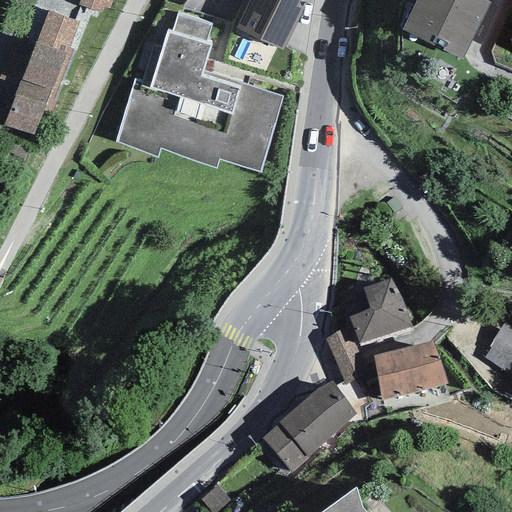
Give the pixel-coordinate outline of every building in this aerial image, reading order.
[(80,0),(78,5),(101,14),(104,7),(109,9),(112,0),(80,0)] [(300,0),(248,0),(235,28),(283,51),(304,7),(298,5),(300,0)] [(416,0),(402,30),(462,59),(490,2),(485,0),(416,0)] [(78,21),(48,11),(36,43),(58,51),(60,46),(68,49),(78,21)] [(211,24),(178,14),(172,31),(167,30),(161,48),(153,45),(142,81),(134,79),(114,143),(157,156),(159,150),(216,168),(219,159),(260,172),(283,97),(201,71),(210,45),(205,44),(211,24)] [(36,43),(34,42),(4,125),(33,136),(43,110),(50,112),(73,51),(68,49),(60,46),(58,51),(36,43)] [(391,279),(353,295),(360,313),(348,317),(360,346),(410,326),(391,279)] [(511,329),(504,324),(479,361),(511,383),(511,329)] [(366,371),(346,328),(322,339),(343,382),(366,371)] [(433,341),(371,357),(383,400),(447,383),(433,341)] [(357,414),(332,381),(316,390),(262,438),(292,472),(357,414)] [(218,511),(231,500),(217,485),(200,500),(211,511),(218,511)] [(355,488),(321,511),(366,511),(362,507),(355,488)]
